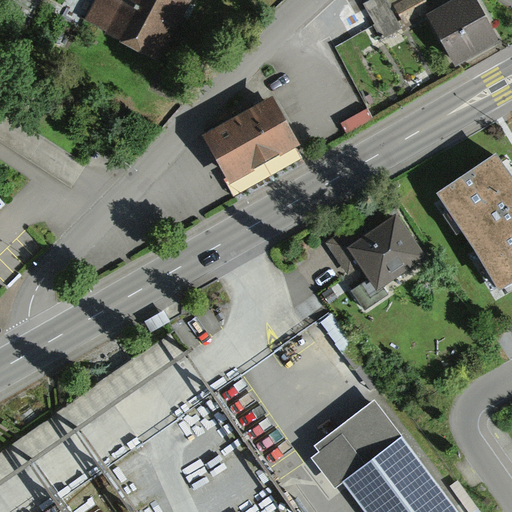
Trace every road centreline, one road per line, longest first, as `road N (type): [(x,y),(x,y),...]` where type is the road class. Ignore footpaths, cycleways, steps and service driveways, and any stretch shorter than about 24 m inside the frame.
road 1 (secondary): [(511,77),(37,350)]
road 2 (residential): [(317,0),(37,287),(25,327),(37,350)]
road 3 (residential): [(511,373),(470,404),(468,423),(473,445),(511,500)]
